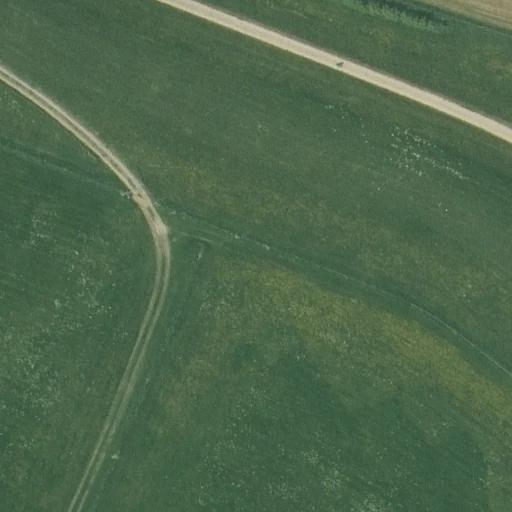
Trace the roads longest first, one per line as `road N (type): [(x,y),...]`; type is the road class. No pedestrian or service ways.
road 1 (track): [(171,0),(511,140)]
road 2 (track): [(0,76),(70,121),(133,186)]
